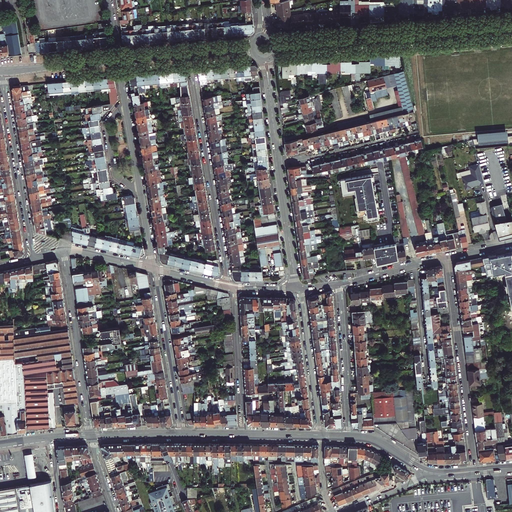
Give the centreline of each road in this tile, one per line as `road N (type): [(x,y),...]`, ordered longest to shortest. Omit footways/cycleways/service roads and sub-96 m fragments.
road 1 (residential): [(189,54),(227,286)]
road 2 (residential): [(447,257),(473,471)]
road 3 (tertiary): [(298,46),(511,26)]
road 4 (tertiary): [(269,92),(296,288)]
road 5 (residential): [(2,70),(34,258)]
road 6 (residential): [(63,252),(90,435)]
road 7 (residential): [(182,433),(153,268)]
road 8 (residential): [(338,284),(348,436)]
road 9 (residential): [(233,287),(243,433)]
road 10 (tertiary): [(320,435),(299,291)]
